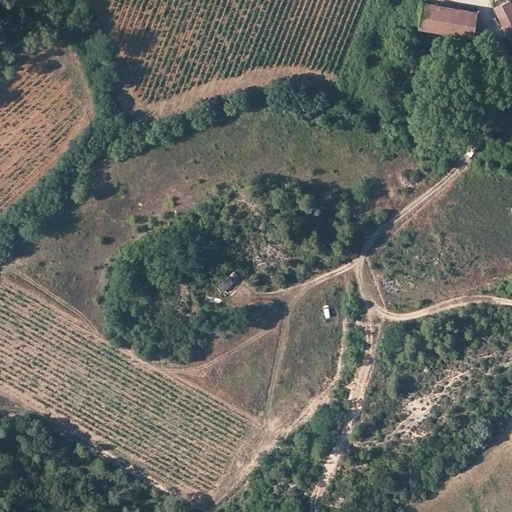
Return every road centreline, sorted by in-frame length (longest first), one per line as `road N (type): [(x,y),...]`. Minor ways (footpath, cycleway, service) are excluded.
road 1 (track): [(511,72),(473,148),(447,179),(366,245),(359,278),(368,362),(314,496),(317,511)]
road 2 (track): [(365,302),(395,317),(475,298),(511,301)]
